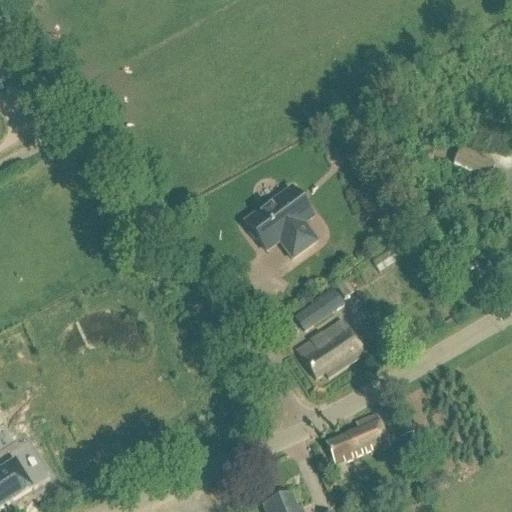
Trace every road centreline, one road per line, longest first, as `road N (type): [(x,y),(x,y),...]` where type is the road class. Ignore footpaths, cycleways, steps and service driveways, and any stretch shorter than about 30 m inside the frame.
road 1 (unclassified): [(307,427),(156,229)]
road 2 (unclassified): [(307,427),(511,312)]
road 3 (unclassified): [(307,427),(108,511)]
